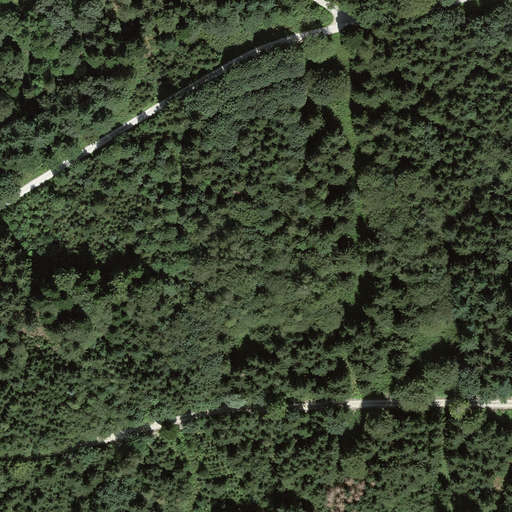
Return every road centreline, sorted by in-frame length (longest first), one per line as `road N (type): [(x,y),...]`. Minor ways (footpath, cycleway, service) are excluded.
road 1 (track): [(511,402),(239,406),(37,454),(0,453)]
road 2 (unclassified): [(0,203),(258,50),(456,0)]
